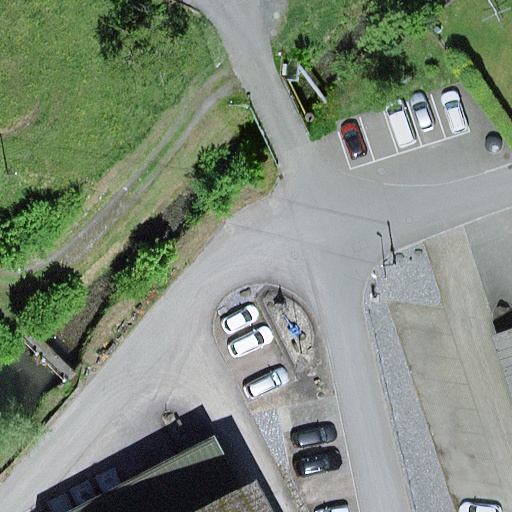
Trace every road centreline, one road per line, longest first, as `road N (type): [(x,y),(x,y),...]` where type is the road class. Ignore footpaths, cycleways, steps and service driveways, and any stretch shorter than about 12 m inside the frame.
road 1 (track): [(254,44),(82,256),(45,276),(0,278)]
road 2 (unclassified): [(322,231),(387,511)]
road 3 (unclassified): [(322,231),(511,174)]
road 4 (residential): [(244,16),(299,146)]
